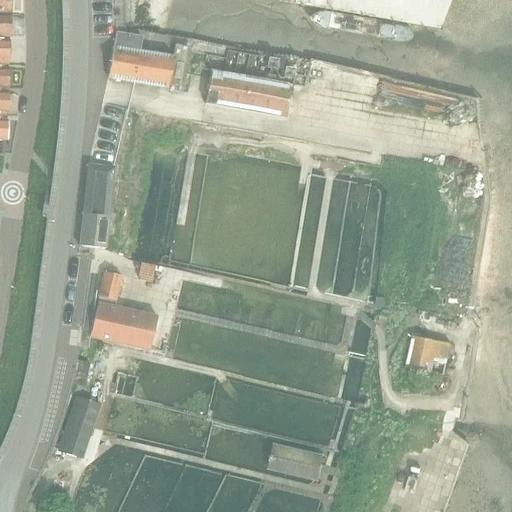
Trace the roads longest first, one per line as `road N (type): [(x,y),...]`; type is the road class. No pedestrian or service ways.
road 1 (secondary): [(0,492),(24,441),(49,331),(71,148),(77,0)]
road 2 (residential): [(14,195),(35,67),(35,0)]
